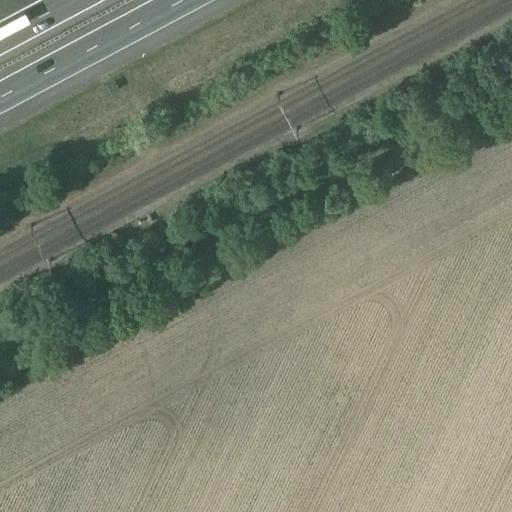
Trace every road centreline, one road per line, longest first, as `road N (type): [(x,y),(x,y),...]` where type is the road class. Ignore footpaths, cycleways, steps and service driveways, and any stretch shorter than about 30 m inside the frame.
road 1 (track): [(0,376),(511,106)]
road 2 (motorway): [(0,98),(184,0)]
